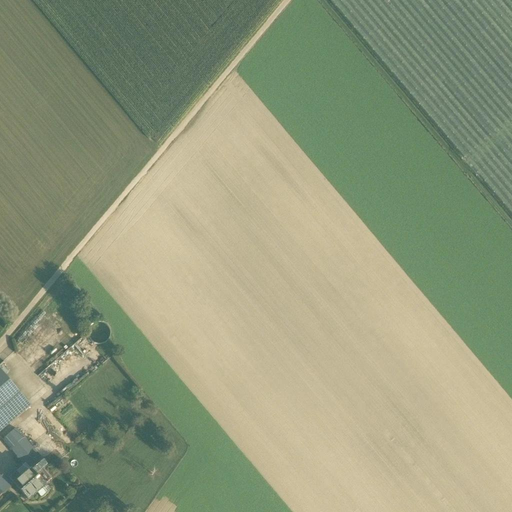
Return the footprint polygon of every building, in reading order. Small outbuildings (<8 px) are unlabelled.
[(89,339),(95,344),(104,344),(110,337),(109,328),(102,323),(94,323),(88,330),(89,339)] [(0,431),(30,406),(0,370),(0,431)] [(2,440),(25,465),(37,455),(15,429),(2,440)] [(27,500),(36,493),(36,492),(35,490),(41,485),(43,487),(43,486),(34,475),(46,465),(37,455),(25,465),(29,471),(13,484),(14,485),(15,484),(21,491),(20,492),(27,500)] [(0,496),(8,489),(0,479),(0,496)] [(45,488),(43,486),(43,487),(41,485),(35,490),(36,492),(36,493),(40,498),(50,490),(48,487),(45,488)]
